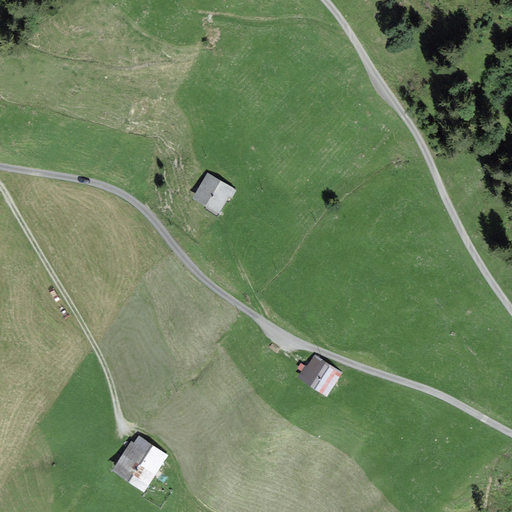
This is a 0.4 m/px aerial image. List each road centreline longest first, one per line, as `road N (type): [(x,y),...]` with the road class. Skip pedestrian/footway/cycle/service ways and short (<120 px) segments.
road 1 (track): [(0,165),(113,189),(149,217),(202,287),(304,346),(438,394),(511,433)]
road 2 (track): [(511,312),(472,258),(402,115),(324,0)]
road 3 (track): [(122,425),(102,360),(0,186)]
